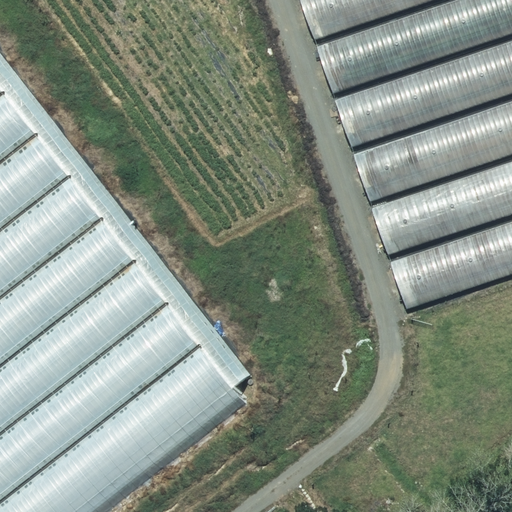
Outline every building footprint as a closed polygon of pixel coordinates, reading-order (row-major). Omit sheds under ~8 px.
[(441,0),(299,0),(314,42),(441,0)] [(511,33),(511,0),(458,0),(318,46),(333,92),(511,33)] [(511,93),(511,43),(335,103),(350,148),(511,93)] [(511,151),(511,102),(357,155),(372,199),(511,151)] [(511,212),(511,161),(376,206),(391,252),(511,212)] [(511,275),(511,223),(395,263),(410,310),(511,275)]
